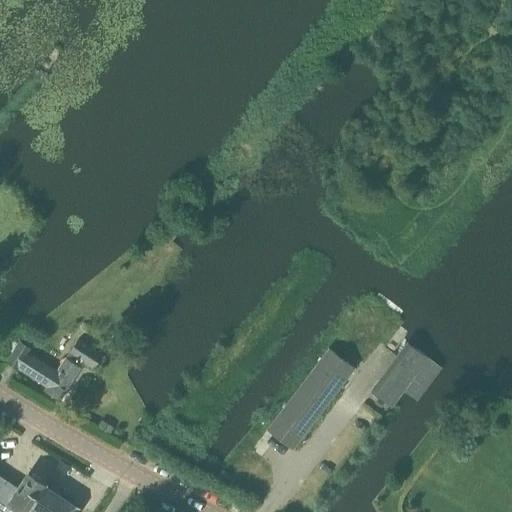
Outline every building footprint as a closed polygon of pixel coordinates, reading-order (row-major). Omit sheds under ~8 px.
[(5,365),(46,390),(44,393),(59,403),(83,364),(92,370),(100,356),(77,342),(53,377),(23,358),(28,350),(18,344),(5,365)] [(413,343),(376,392),(392,404),(430,355),(413,343)] [(295,446),(343,382),(354,368),(328,349),(269,426),(295,446)] [(115,429),(102,421),(98,428),(111,436),(115,429)] [(9,503),(0,497),(0,511),(26,511),(30,507),(37,511),(76,511),(79,508),(76,506),(75,502),(54,488),(50,489),(44,485),(46,483),(33,475),(26,476),(9,503)]
